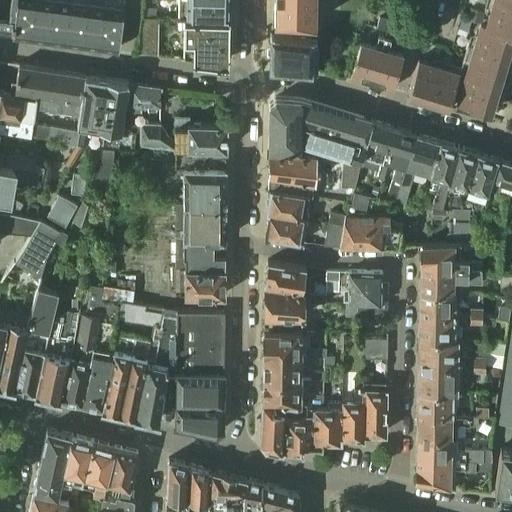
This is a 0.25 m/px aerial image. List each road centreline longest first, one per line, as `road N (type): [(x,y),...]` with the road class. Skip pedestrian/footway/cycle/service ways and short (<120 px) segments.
road 1 (residential): [(399,497),(399,272),(389,262),(245,248)]
road 2 (residential): [(248,83),(0,49)]
road 3 (residential): [(239,457),(245,248)]
road 4 (residential): [(245,248),(248,83)]
road 5 (residential): [(392,112),(308,85),(248,83)]
road 6 (residential): [(153,438),(30,409)]
road 7 (residential): [(511,148),(392,112)]
